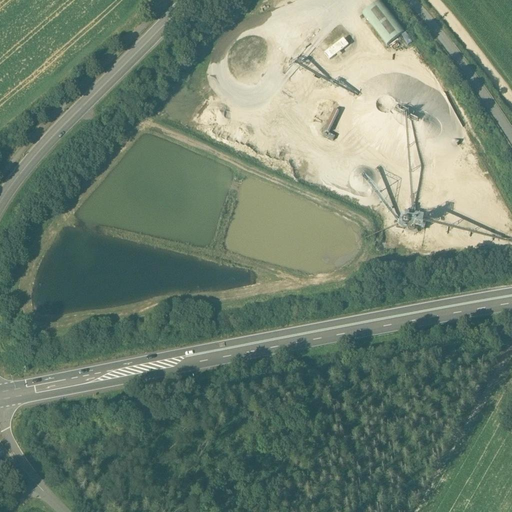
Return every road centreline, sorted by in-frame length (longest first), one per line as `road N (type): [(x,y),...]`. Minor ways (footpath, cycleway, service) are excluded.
road 1 (trunk): [(0,397),(511,299)]
road 2 (secondary): [(185,0),(0,202)]
road 3 (residential): [(411,0),(511,139)]
road 4 (track): [(434,0),(511,101)]
